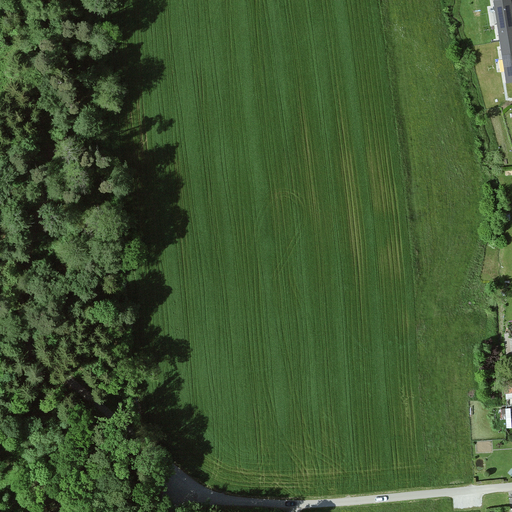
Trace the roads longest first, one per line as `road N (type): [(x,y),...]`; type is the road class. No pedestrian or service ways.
road 1 (unclassified): [(221,498),(355,501),(511,484)]
road 2 (unclassified): [(27,336),(145,446),(221,498)]
